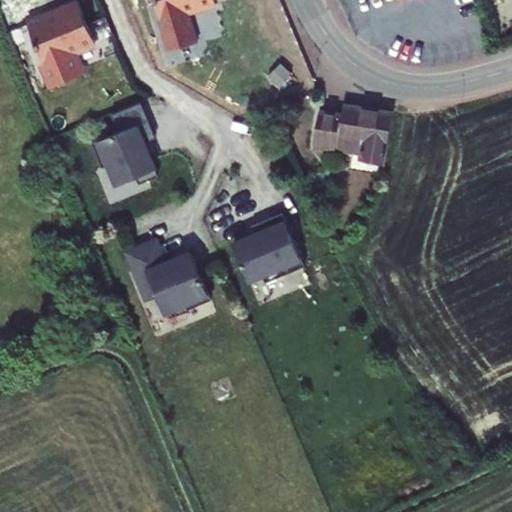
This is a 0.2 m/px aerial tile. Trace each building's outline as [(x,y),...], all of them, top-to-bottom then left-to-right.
[(87,0),(82,0),(43,16),(44,20),(37,23),(53,62),(104,41),(87,0)] [(164,0),(170,15),(215,0),(164,0)] [(262,72),(240,78),(246,98),(268,91),(262,72)] [(160,115),(153,98),(123,110),(131,128),(160,115)] [(377,159),(403,163),(411,111),(362,104),(361,104),(359,117),(338,114),(333,146),(378,153),(377,159)] [(169,171),(161,149),(155,137),(162,134),(167,132),(160,115),(131,128),(105,138),(115,161),(121,159),(130,179),(149,172),(152,178),(169,171)] [(155,137),(161,149),(167,147),(162,134),(155,137)] [(265,229),(242,239),(257,275),(272,268),(275,276),(313,259),(291,207),(270,216),(274,225),(265,229)] [(270,216),(261,220),(265,229),(274,225),(270,216)] [(167,236),(138,247),(158,295),(168,291),(175,307),(196,299),(198,304),(222,294),(204,253),(191,258),(189,253),(176,259),(167,236)] [(202,248),(189,253),(191,258),(204,253),(202,248)]
